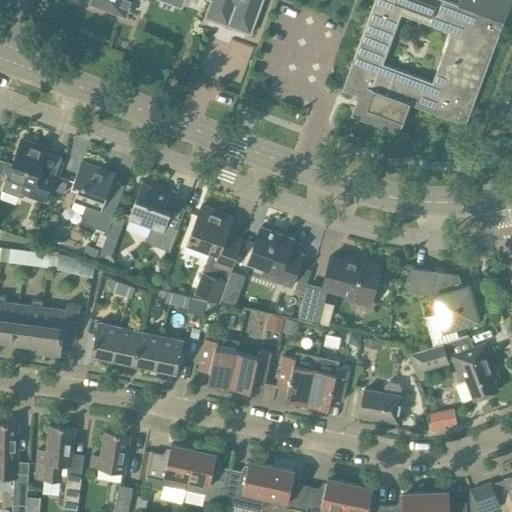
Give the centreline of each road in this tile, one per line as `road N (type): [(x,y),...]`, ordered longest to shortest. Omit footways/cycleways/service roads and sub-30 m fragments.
road 1 (unclassified): [(0,59),(328,184),(408,202),(502,199)]
road 2 (residential): [(0,381),(406,456),(461,451),(511,434)]
